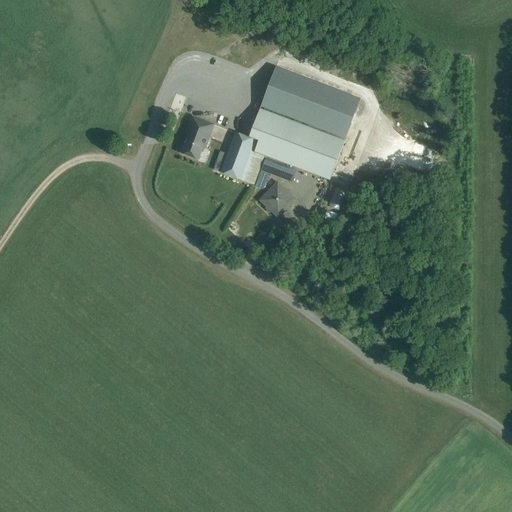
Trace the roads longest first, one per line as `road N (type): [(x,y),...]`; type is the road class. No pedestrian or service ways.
road 1 (track): [(511,438),(479,413),(375,366),(274,289),(153,216),(136,184),(141,167)]
road 2 (track): [(141,167),(177,79),(192,67),(210,70),(221,49),(262,21),(274,0)]
road 3 (track): [(141,167),(88,154),(72,161),(0,245)]
